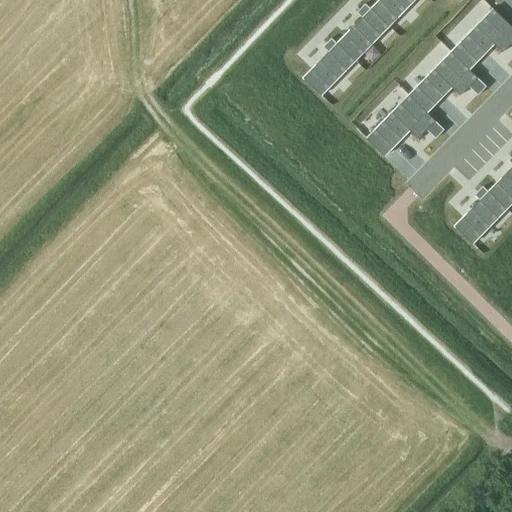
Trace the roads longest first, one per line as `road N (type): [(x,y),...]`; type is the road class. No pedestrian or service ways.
road 1 (residential): [(99,0),(90,29),(0,130)]
road 2 (residential): [(511,93),(420,185)]
